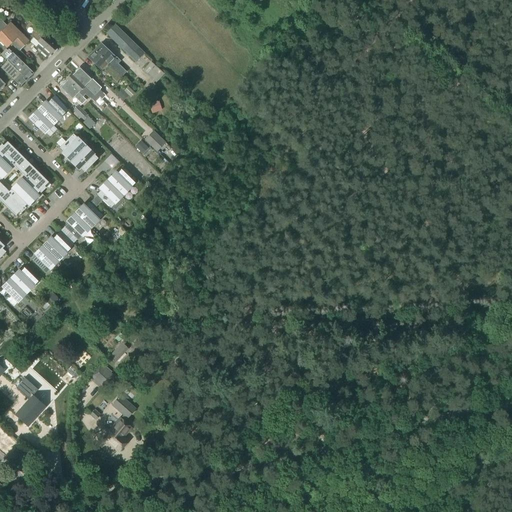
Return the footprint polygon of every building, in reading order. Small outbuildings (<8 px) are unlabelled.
[(6,27),(0,21),(0,32),(0,33),(1,32),(12,43),(20,51),(30,42),(11,22),(6,27)] [(135,63),(144,54),(115,26),(107,34),(135,63)] [(52,55),(58,48),(37,30),(31,36),(40,44),(37,48),(48,58),(51,54),(52,55)] [(0,40),(7,48),(12,43),(1,32),(0,33),(0,32),(0,40)] [(119,63),(101,45),(95,51),(95,52),(121,78),(126,73),(118,65),(120,62),(119,63)] [(8,51),(6,50),(1,55),(8,62),(27,81),(33,74),(9,50),(8,51)] [(121,78),(95,52),(95,51),(89,58),(102,71),(103,70),(117,82),(121,78)] [(20,87),(27,81),(8,62),(2,68),(20,87)] [(156,83),(164,74),(151,62),(142,71),(156,83)] [(79,69),(74,75),(73,75),(78,79),(77,79),(93,95),(94,94),(99,99),(99,98),(102,100),(105,96),(103,94),(99,90),(100,89),(79,69)] [(93,95),(77,79),(78,79),(73,75),(74,75),(73,74),(66,81),(67,82),(79,93),(82,90),(86,94),(85,94),(90,99),(90,98),(95,103),(99,99),(94,94),(93,95)] [(86,101),(78,93),(79,93),(67,82),(61,88),(72,100),(75,97),(79,101),(78,101),(82,105),(86,101)] [(131,98),(135,93),(128,87),(124,91),(123,93),(127,97),(128,96),(131,98)] [(123,101),(127,97),(123,93),(124,91),(121,89),(115,94),(123,101)] [(65,114),(51,100),(51,101),(44,108),(42,106),(38,111),(53,126),(65,114)] [(152,114),(162,111),(158,101),(148,105),(152,114)] [(84,121),(88,117),(86,115),(86,114),(78,106),(73,111),(74,113),(72,114),(78,120),(80,119),(81,120),(82,119),(84,121)] [(53,126),(38,111),(33,116),(35,117),(28,124),(27,124),(27,125),(41,138),(53,126)] [(90,130),(95,124),(88,118),(83,123),(90,130)] [(156,153),(165,144),(153,133),(144,141),(156,153)] [(71,162),(86,147),(73,135),(59,149),(60,149),(68,156),(66,158),(71,162)] [(142,155),(148,149),(141,142),(135,147),(142,155)] [(39,192),(41,194),(46,189),(44,187),(48,183),(7,143),(3,147),(2,145),(0,146),(0,201),(15,216),(19,213),(21,214),(26,209),(24,207),(28,203),(30,205),(37,198),(35,196),(39,192)] [(84,173),(98,159),(86,147),(71,162),(75,167),(77,165),(84,172),(84,173)] [(112,177),(108,181),(123,196),(135,184),(121,170),(120,171),(121,171),(114,178),(112,177)] [(97,196),(93,200),(98,205),(102,201),(111,209),(123,196),(108,181),(103,186),(105,188),(101,191),(98,195),(97,195),(97,196)] [(80,210),(75,214),(90,229),(103,217),(95,209),(98,205),(93,200),(89,204),(89,203),(88,204),(85,207),(81,211),(80,210)] [(65,227),(64,228),(78,242),(90,229),(75,214),(71,219),(72,220),(65,227)] [(70,250),(56,236),(56,237),(49,244),(47,242),(43,247),(58,262),(70,250)] [(58,262),(43,247),(38,252),(40,253),(33,260),(32,260),(32,261),(46,274),(58,262)] [(38,282),(24,269),(23,269),(24,269),(17,277),(15,275),(10,280),(26,295),(38,282)] [(26,295),(10,280),(6,284),(7,286),(0,293),(0,292),(0,293),(13,307),(26,295)] [(59,299),(52,292),(46,298),(53,305),(59,299)] [(100,366),(91,377),(102,386),(111,375),(100,366)] [(29,400),(14,416),(28,428),(46,407),(33,396),(38,390),(24,378),(21,382),(16,387),(16,388),(29,400)] [(128,419),(136,410),(120,396),(112,405),(128,419)] [(94,411),(90,415),(96,420),(100,416),(94,411)] [(120,451),(128,442),(123,438),(132,428),(120,418),(109,431),(110,433),(105,438),(120,451)] [(24,473),(31,458),(10,449),(8,454),(13,456),(10,463),(16,466),(15,469),(24,473)]
